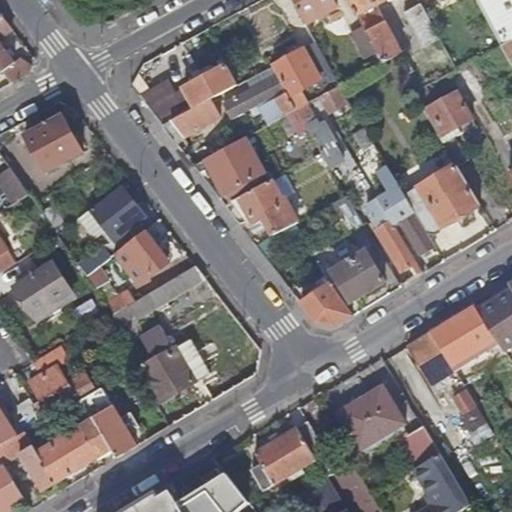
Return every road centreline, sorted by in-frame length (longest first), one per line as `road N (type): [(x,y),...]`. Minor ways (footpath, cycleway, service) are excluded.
road 1 (residential): [(80,74),(306,371)]
road 2 (residential): [(306,371),(77,511)]
road 3 (residential): [(306,371),(511,251)]
road 4 (residential): [(217,0),(80,74)]
